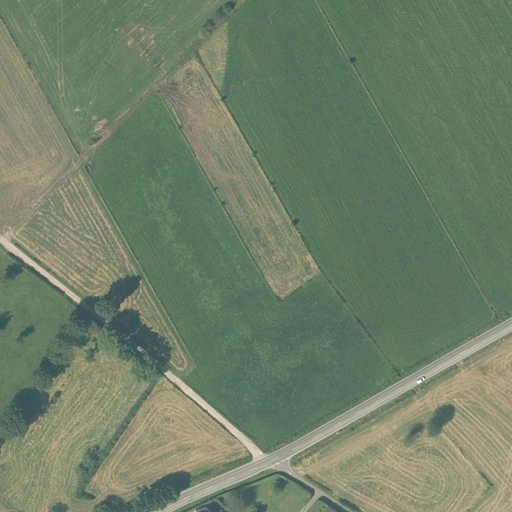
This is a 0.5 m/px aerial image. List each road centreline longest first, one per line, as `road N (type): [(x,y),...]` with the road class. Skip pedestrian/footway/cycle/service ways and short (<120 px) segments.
road 1 (track): [(0,238),(268,462)]
road 2 (track): [(4,242),(240,0)]
road 3 (tertiary): [(511,324),(268,462)]
road 4 (tertiary): [(268,462),(159,511)]
